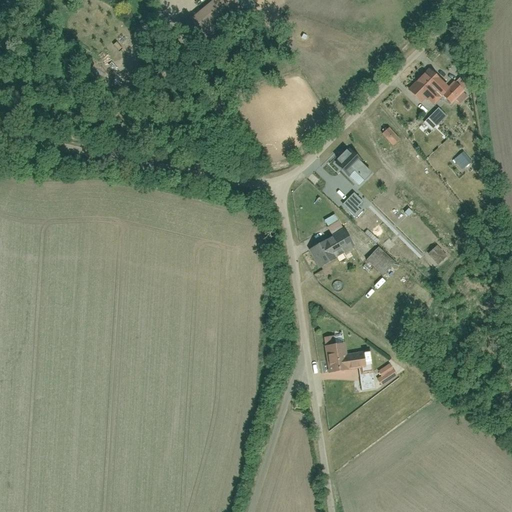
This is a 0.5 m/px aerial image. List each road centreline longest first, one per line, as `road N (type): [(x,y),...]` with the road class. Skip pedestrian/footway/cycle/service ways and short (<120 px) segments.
road 1 (unclassified): [(276,191),(0,126)]
road 2 (residential): [(468,0),(276,191)]
road 3 (residential): [(276,191),(312,370)]
road 4 (residential): [(252,511),(288,395),(298,374),(312,370)]
road 5 (residential): [(312,370),(337,511)]
